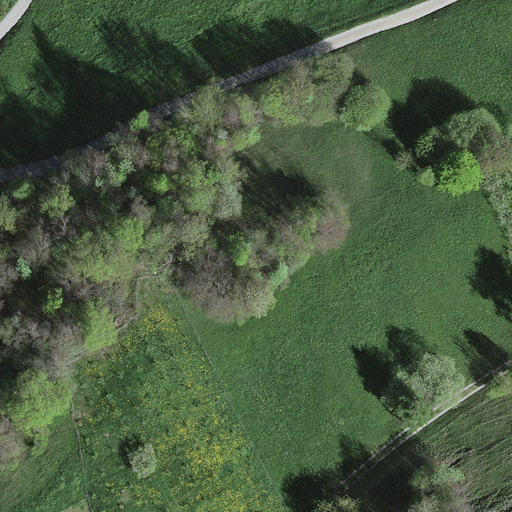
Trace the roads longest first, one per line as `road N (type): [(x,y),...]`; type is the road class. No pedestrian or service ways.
road 1 (unclassified): [(460,0),(92,149),(0,196)]
road 2 (track): [(329,511),(416,437),(511,374)]
